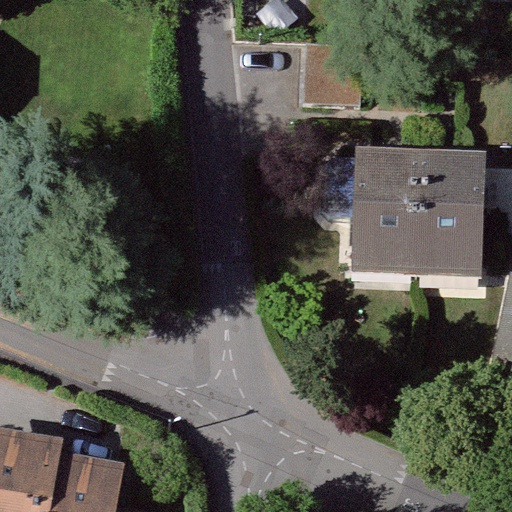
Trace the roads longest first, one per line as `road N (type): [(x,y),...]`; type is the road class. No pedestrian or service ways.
road 1 (residential): [(245,413),(208,0)]
road 2 (residential): [(245,413),(0,316)]
road 3 (residential): [(466,511),(245,413)]
